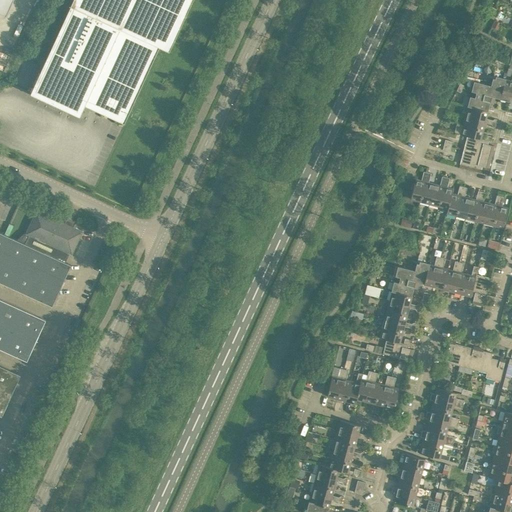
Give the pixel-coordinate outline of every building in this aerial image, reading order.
[(169,52),(192,0),(73,0),(30,94),(79,116),(84,106),(124,124),(159,47),(168,52),(168,51),(169,52)] [(495,20),(491,27),(498,30),(501,24),(495,20)] [(493,78),(491,86),(488,96),(491,96),(500,99),(505,79),(496,76),(495,79),(493,78)] [(505,79),(500,99),(509,101),(511,90),(511,78),(511,81),(505,79)] [(476,92),(475,95),(490,99),(491,96),(488,96),(491,86),(474,81),(471,91),(476,92)] [(470,96),(468,106),(487,111),(490,99),(475,95),(475,98),(470,96)] [(468,106),(465,115),(496,123),(497,120),(495,119),(492,120),(486,118),(487,111),(468,106),(467,106),(468,106)] [(465,115),(463,124),(483,130),(485,123),(491,124),(492,126),(495,127),(496,123),(465,115)] [(460,134),(467,136),(480,139),(483,130),(463,124),(460,134)] [(467,136),(463,150),(491,157),(494,146),(488,144),(488,141),(484,140),(480,139),(467,136)] [(488,168),(491,157),(463,150),(460,163),(481,169),(482,166),(488,168)] [(410,199),(420,201),(427,172),(424,172),(421,180),(415,179),(410,199)] [(420,201),(429,204),(434,184),(429,182),(431,173),(427,172),(420,201)] [(429,204),(439,206),(446,177),(442,176),(440,185),(434,184),(429,204)] [(439,206),(447,208),(448,208),(451,193),(452,193),(453,188),(447,187),(450,178),(446,177),(439,206)] [(446,213),(456,215),(463,187),(459,186),(457,195),(452,193),(451,193),(448,208),(447,208),(446,213)] [(456,215),(465,218),(470,198),(464,197),(467,188),(463,187),(456,215)] [(465,218),(474,220),(482,192),(478,191),(475,200),(470,198),(465,218)] [(474,220),(484,223),(489,203),(483,202),(485,192),(482,192),(474,220)] [(484,223),(493,225),(500,196),(497,195),(494,204),(489,203),(484,223)] [(504,197),(500,196),(493,225),(502,227),(508,208),(502,206),(504,197)] [(0,282),(51,306),(70,265),(65,262),(69,254),(71,255),(82,231),(72,227),(71,229),(63,226),(64,223),(36,210),(25,234),(28,235),(24,244),(0,232),(0,282)] [(402,219),(401,225),(411,227),(412,221),(402,219)] [(488,247),(498,250),(500,244),(489,242),(488,247)] [(434,265),(429,264),(424,284),(433,286),(440,257),(436,256),(434,265)] [(433,286),(442,289),(447,269),(442,268),(445,258),(440,257),(433,286)] [(416,263),(414,270),(412,280),(415,281),(424,283),(424,284),(429,264),(419,261),(419,264),(416,263)] [(442,289),(452,291),(459,262),(455,261),(452,270),(447,269),(442,289)] [(452,291),(461,293),(466,274),(461,272),(464,263),(459,262),(452,291)] [(400,277),(399,280),(414,284),(415,281),(412,280),(414,270),(398,266),(395,276),(400,277)] [(471,296),(476,275),(478,267),(473,266),(471,275),(466,274),(461,293),(471,296)] [(490,278),(476,275),(471,296),(473,297),(472,303),(482,306),(485,294),(486,295),(490,278)] [(391,291),(392,291),(411,296),(414,284),(399,280),(398,283),(394,281),(391,291)] [(378,297),(380,287),(367,284),(365,294),(378,297)] [(392,291),(389,301),(420,308),(421,304),(418,304),(416,305),(409,304),(411,296),(392,291)] [(0,299),(0,349),(26,361),(45,320),(0,299)] [(389,301),(387,310),(407,315),(408,308),(415,309),(417,312),(419,312),(420,308),(389,301)] [(387,310),(385,319),(415,327),(416,323),(414,323),(411,324),(405,322),(407,315),(387,310)] [(385,319),(382,328),(402,333),(404,326),(410,328),(412,330),(414,331),(415,327),(385,319)] [(380,338),(386,339),(399,343),(399,342),(402,333),(382,328),(380,338)] [(403,343),(399,342),(399,343),(386,339),(383,354),(410,361),(413,349),(407,348),(408,345),(403,344),(403,343)] [(445,362),(459,366),(464,346),(455,344),(455,342),(450,340),(448,350),(445,362)] [(473,348),(464,346),(459,366),(473,369),(478,347),(473,346),(473,348)] [(473,369),(486,373),(487,373),(490,358),(491,358),(492,353),(483,351),(483,349),(478,347),(473,369)] [(487,373),(486,373),(485,377),(500,381),(503,369),(502,369),(505,359),(500,358),(499,360),(491,358),(490,358),(487,373)] [(344,369),(345,365),(341,364),(340,369),(339,368),(337,378),(331,376),(327,395),(337,397),(344,369)] [(0,415),(1,416),(19,375),(0,366),(0,415)] [(337,397),(346,399),(351,381),(346,380),(348,370),(344,369),(337,397)] [(356,401),(366,403),(373,372),(368,371),(366,380),(361,379),(356,401)] [(377,373),(373,372),(366,403),(375,405),(380,384),(375,382),(377,373)] [(346,399),(356,401),(361,379),(362,374),(358,373),(356,382),(351,381),(346,399)] [(385,385),(380,384),(375,405),(384,407),(391,376),(387,376),(385,385)] [(396,378),(391,376),(384,407),(394,409),(398,388),(393,387),(396,378)] [(431,393),(430,396),(463,405),(464,400),(455,398),(456,393),(436,388),(435,394),(431,393)] [(433,400),(431,406),(451,412),(452,407),(462,409),(463,405),(430,396),(429,399),(433,400)] [(450,417),(451,412),(431,406),(430,412),(426,411),(425,415),(458,423),(459,419),(450,417)] [(511,413),(505,411),(502,421),(511,423),(511,413)] [(428,419),(427,425),(446,430),(447,425),(457,428),(458,423),(425,415),(425,418),(428,419)] [(338,430),(368,437),(369,434),(367,433),(365,434),(358,432),(360,425),(340,420),(338,430)] [(511,433),(511,423),(502,421),(501,427),(498,426),(497,430),(511,433)] [(422,430),(421,433),(453,442),(454,438),(445,435),(446,430),(427,425),(425,431),(422,430)] [(338,430),(335,439),(355,444),(357,437),(364,438),(365,441),(367,441),(368,437),(338,430)] [(511,443),(511,433),(497,430),(497,433),(499,434),(498,440),(511,443)] [(423,438),(422,444),(441,449),(443,444),(452,446),(453,442),(421,433),(420,437),(423,438)] [(335,439),(333,448),(363,456),(364,452),(362,452),(360,453),(353,451),(355,444),(335,439)] [(511,453),(511,443),(498,440),(496,446),(493,445),(493,448),(511,453)] [(441,449),(422,444),(420,449),(417,449),(416,452),(448,460),(449,456),(440,454),(441,449)] [(333,448),(330,457),(350,462),(352,455),(358,457),(360,459),(362,460),(363,456),(333,448)] [(511,463),(511,460),(511,453),(493,448),(492,452),(494,452),(493,458),(511,463)] [(403,463),(422,468),(424,459),(401,453),(401,456),(404,457),(403,463)] [(330,457),(328,466),(328,467),(338,469),(338,470),(348,472),(350,462),(330,457)] [(509,472),(511,463),(493,458),(491,464),(489,464),(488,467),(490,468),(509,472)] [(464,470),(471,472),(473,463),(466,461),(464,470)] [(420,477),(422,468),(403,463),(401,469),(397,468),(396,472),(420,477)] [(319,464),(316,473),(347,481),(348,478),(345,477),(343,478),(337,477),(338,470),(338,469),(328,467),(328,466),(319,464)] [(511,478),(508,477),(509,472),(490,468),(488,477),(497,479),(511,483),(511,478)] [(417,487),(420,477),(396,472),(396,475),(399,476),(398,482),(417,487)] [(316,473),(314,483),(333,488),(335,481),(342,483),(343,485),(346,485),(347,481),(316,473)] [(511,483),(497,479),(495,488),(511,492),(511,483)] [(415,496),(417,487),(398,482),(396,488),(393,487),(392,490),(415,496)] [(314,483),(311,492),(342,500),(343,496),(341,496),(338,497),(332,495),(333,488),(314,483)] [(511,502),(511,492),(495,488),(493,495),(491,494),(490,497),(511,502)] [(412,506),(415,496),(392,490),(391,494),(394,494),(393,501),(412,506)] [(311,492),(309,502),(329,507),(331,500),(337,501),(339,504),(341,504),(342,500),(311,492)] [(509,511),(511,503),(511,502),(490,497),(489,500),(492,501),(490,507),(509,511)] [(308,511),(327,511),(329,507),(309,502),(306,511),(309,511),(308,511)]
